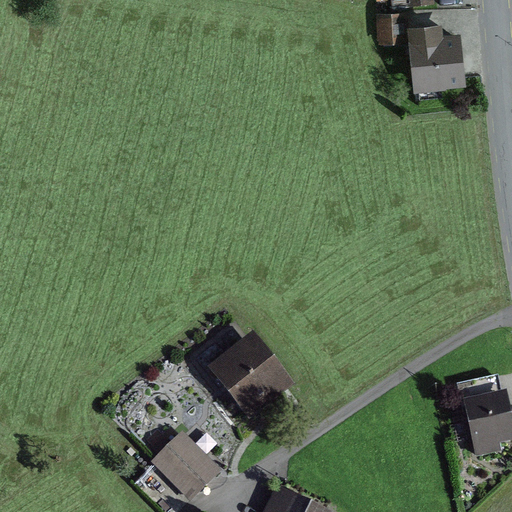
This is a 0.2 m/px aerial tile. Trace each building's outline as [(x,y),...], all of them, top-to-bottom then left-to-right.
[(378,43),(409,41),(407,23),(406,10),(376,12),(378,43)] [(409,41),(414,89),(467,82),(460,28),(443,30),(442,20),(407,23),(409,41)] [(206,368),(249,421),(296,384),(255,332),(206,368)] [(462,408),(464,407),(476,457),(501,451),(500,444),(511,441),(511,413),(507,391),(502,392),(498,375),(457,384),(462,408)] [(191,502),(222,471),(183,431),(151,463),(191,502)] [(328,511),(276,486),(264,511),(328,511)]
